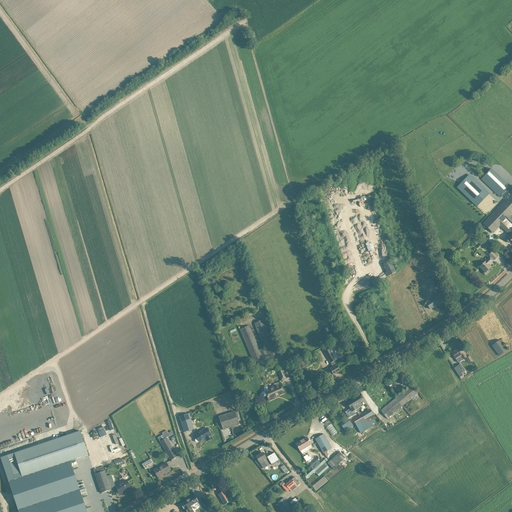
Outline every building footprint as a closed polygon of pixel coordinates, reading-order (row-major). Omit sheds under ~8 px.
[(499,197),(509,187),(491,169),(481,179),(499,197)] [(485,215),(498,202),(471,176),(458,189),(485,215)] [(511,205),(507,200),(484,224),(493,232),(500,224),(510,234),(505,239),(509,243),(511,241),(511,242),(511,220),(508,217),(511,212),(511,205)] [(489,245),(485,240),(480,245),(485,249),(489,245)] [(492,252),(489,255),(494,260),(497,257),(492,252)] [(493,260),(490,257),(486,261),(480,267),(485,273),(490,268),(488,265),(493,260)] [(396,272),(390,261),(383,264),(389,276),(396,272)] [(438,287),(432,278),(428,280),(434,289),(438,287)] [(441,302),(437,296),(436,296),(435,294),(431,297),(432,299),(426,303),(430,309),(441,302)] [(240,330),(253,361),(268,355),(269,360),(279,356),(263,320),(254,324),(265,350),(260,352),(249,326),(241,329),(240,330)] [(500,355),(504,359),(509,355),(506,351),(507,350),(500,340),(492,346),(499,356),(500,355)] [(325,352),(331,363),(345,355),(341,347),(336,349),(335,346),(325,352)] [(452,353),(456,359),(461,356),(463,359),(466,357),(463,351),(460,347),(457,349),(457,350),(452,353)] [(460,377),(461,379),(468,375),(466,373),(463,376),(461,373),(465,371),(460,364),(454,368),(460,377)] [(337,365),(330,369),(333,375),(340,371),(337,365)] [(262,392),(261,395),(262,396),(264,397),(267,396),(269,400),(276,397),(275,396),(284,393),(280,383),(268,388),(267,387),(266,386),(265,387),(264,388),(265,390),(265,391),(262,392)] [(380,411),(387,419),(418,393),(411,385),(401,394),(399,392),(394,396),(396,398),(380,411)] [(351,401),(353,403),(354,406),(355,406),(357,409),(364,405),(362,402),(359,397),(351,401)] [(354,406),(353,403),(351,401),(347,404),(354,414),(358,412),(357,409),(355,406),(354,406)] [(362,414),(360,415),(364,421),(366,419),(370,417),(366,411),(362,414)] [(239,425),(235,412),(219,417),(223,430),(239,425)] [(179,417),(184,432),(194,429),(189,414),(179,417)] [(360,415),(353,420),(361,433),(373,426),(369,419),(365,421),(364,421),(360,415)] [(341,425),(346,431),(353,426),(349,419),(341,425)] [(196,439),(195,441),(196,442),(197,442),(199,441),(200,442),(205,439),(207,441),(212,438),(211,435),(208,431),(207,428),(196,435),(197,438),(196,439)] [(170,436),(167,430),(162,433),(163,435),(158,438),(171,461),(178,457),(167,438),(170,436)] [(7,456),(0,458),(18,511),(87,511),(70,461),(88,455),(83,440),(80,431),(77,432),(68,435),(14,453),(7,456)] [(323,453),(332,448),(324,434),(315,439),(323,453)] [(302,454),(313,448),(307,437),(296,444),(302,454)] [(328,463),(333,469),(345,458),(340,452),(328,463)] [(263,453),(256,457),(259,461),(259,462),(263,468),(267,466),(271,463),(272,465),(279,461),(274,453),(267,457),(266,458),(263,453)] [(123,464),(122,458),(114,461),(115,467),(123,464)] [(305,477),(307,479),(315,472),(319,476),(329,468),(325,463),(328,460),(326,458),(305,477)] [(318,459),(310,466),(313,470),(321,463),(318,459)] [(154,470),(158,477),(171,470),(166,463),(154,470)] [(111,490),(109,485),(103,467),(93,470),(101,493),(111,490)] [(240,478),(246,474),(249,480),(252,478),(245,467),(242,469),(242,468),(236,471),(237,474),(235,476),(237,480),(235,481),(237,484),(242,481),(240,478)] [(316,484),(320,489),(332,480),(328,475),(316,484)] [(300,484),(295,477),(286,485),(283,481),(279,484),(281,486),(281,485),(287,492),(289,489),(291,491),(300,484)] [(91,500),(100,497),(95,480),(85,484),(91,500)] [(123,491),(130,487),(126,480),(115,487),(119,494),(124,492),(123,491)] [(218,490),(222,488),(220,485),(217,480),(210,484),(213,489),(217,487),(218,490)] [(224,491),(218,494),(224,505),(230,502),(224,491)] [(187,501),(181,504),(185,511),(193,511),(194,511),(190,506),(198,501),(197,500),(195,496),(187,501)] [(283,511),(296,511),(284,497),(276,504),(283,511)]
